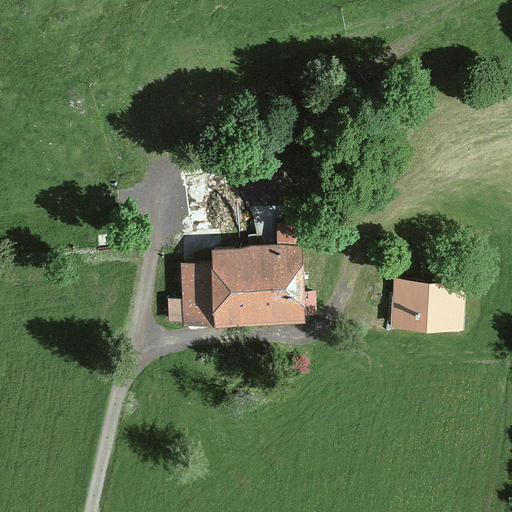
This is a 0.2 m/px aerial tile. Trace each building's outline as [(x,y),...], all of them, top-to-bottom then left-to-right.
[(278,224),(279,245),(301,244),(299,213),(290,213),(290,223),(278,224)] [(302,290),(301,244),(279,245),(215,248),(215,259),(183,261),(185,295),(185,315),(185,320),(303,315),(303,310),(302,290)] [(389,322),(460,325),(462,280),(398,278),(398,292),(390,292),(389,322)] [(313,290),(302,290),(303,310),(314,310),(313,290)] [(185,315),(185,295),(170,296),(171,315),(185,315)]
